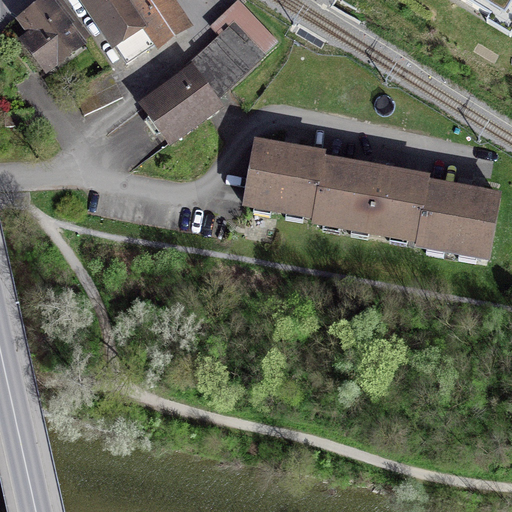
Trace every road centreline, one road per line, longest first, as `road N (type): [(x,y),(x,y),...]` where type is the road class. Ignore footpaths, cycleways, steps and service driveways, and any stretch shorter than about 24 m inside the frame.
road 1 (residential): [(0,180),(70,172),(201,196),(255,117),(468,158)]
road 2 (track): [(128,394),(418,471),(511,487)]
road 3 (secondary): [(0,349),(36,511)]
road 4 (track): [(0,370),(128,394)]
